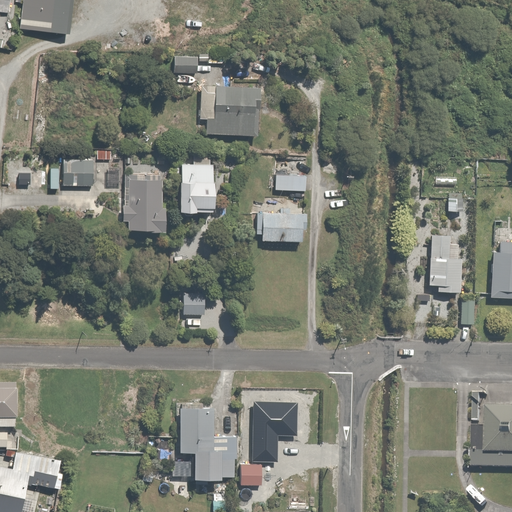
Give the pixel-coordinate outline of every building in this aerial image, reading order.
[(0,0),(0,12),(7,14),(9,3),(6,3),(6,0),(0,0)] [(25,0),(23,30),(69,33),(72,0),(25,0)] [(181,54),(176,54),(176,72),(191,72),(191,56),(182,57),(181,54)] [(223,85),(202,85),(202,119),(208,119),(208,136),(258,136),(258,101),(263,101),(263,87),(223,87),(223,85)] [(113,150),(98,150),(98,160),(113,160),(113,150)] [(35,170),(32,170),(32,190),(36,190),(36,191),(48,191),(48,152),(35,151),(35,170)] [(96,158),(64,158),(64,186),(95,186),(96,158)] [(215,164),(176,164),(176,180),(182,180),(182,219),(193,219),(193,226),(209,226),(209,222),(212,222),(212,220),(217,220),(217,184),(215,184),(215,164)] [(309,172),(289,172),(289,189),(309,189),(309,172)] [(160,175),(134,175),(134,177),(129,177),(129,205),(124,205),(124,222),(130,222),(130,231),(157,231),(157,234),(169,234),(169,208),(166,208),(166,186),(162,186),(162,180),(160,180),(160,175)] [(241,185),(226,186),(226,194),(241,194),(241,185)] [(427,195),(418,195),(418,211),(429,211),(429,203),(427,203),(427,195)] [(308,210),(256,211),(257,234),(263,234),(263,241),(304,241),(304,231),(308,231),(308,210)] [(453,233),(433,232),(431,285),(440,286),(439,292),(446,292),(446,295),(461,296),(463,258),(452,258),(453,233)] [(511,242),(501,243),(501,252),(495,252),(495,263),(491,263),(491,273),(493,273),(492,297),(511,297),(511,242)] [(207,290),(185,290),(184,313),(206,314),(207,290)] [(476,299),(463,298),(462,322),(475,323),(476,299)] [(0,427),(16,428),(17,420),(18,420),(19,391),(17,391),(17,384),(0,383),(0,427)] [(511,406),(472,405),(470,481),(511,482),(511,406)] [(236,436),(217,435),(217,407),(181,407),(181,453),(196,453),(196,480),(221,480),(221,475),(235,475),(235,465),(236,436)] [(298,413),(250,413),(249,431),(244,431),(243,451),(254,451),(254,437),(262,437),(262,445),(292,445),(292,434),(297,434),(298,413)] [(9,430),(0,429),(0,448),(9,449),(9,430)] [(14,474),(0,471),(0,511),(23,511),(29,484),(58,489),(63,463),(18,455),(14,474)] [(259,461),(241,461),(241,485),(262,485),(262,468),(259,468),(259,461)] [(154,468),(144,467),(144,480),(154,480),(154,468)] [(228,494),(217,494),(217,500),(215,499),(215,511),(216,511),(215,511),(230,511),(231,505),(228,505),(228,494)] [(116,511),(117,507),(89,503),(87,511),(116,511)]
